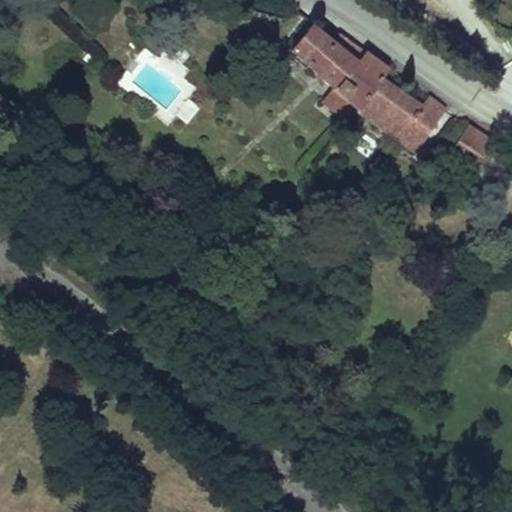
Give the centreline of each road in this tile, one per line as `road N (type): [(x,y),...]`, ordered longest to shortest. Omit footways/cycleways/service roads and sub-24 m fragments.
road 1 (residential): [(0,237),(196,388),(295,487)]
road 2 (unclassified): [(511,114),(336,0)]
